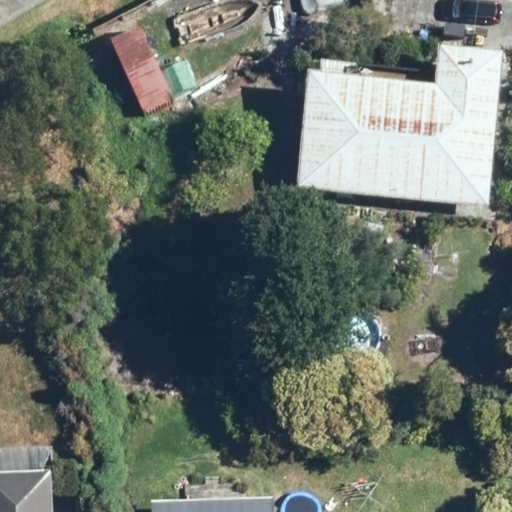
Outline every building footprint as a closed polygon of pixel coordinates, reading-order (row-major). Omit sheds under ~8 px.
[(137,23),(97,43),(138,124),(178,104),(137,23)] [(289,189),(478,207),(493,53),(426,47),(423,85),(301,73),(289,189)] [(116,345),(117,380),(156,379),(155,344),(116,345)] [(308,424),(307,447),(329,448),(330,425),(308,424)] [(0,511),(42,511),(40,471),(0,473),(0,511)] [(266,511),(266,501),(140,503),(140,511),(266,511)]
